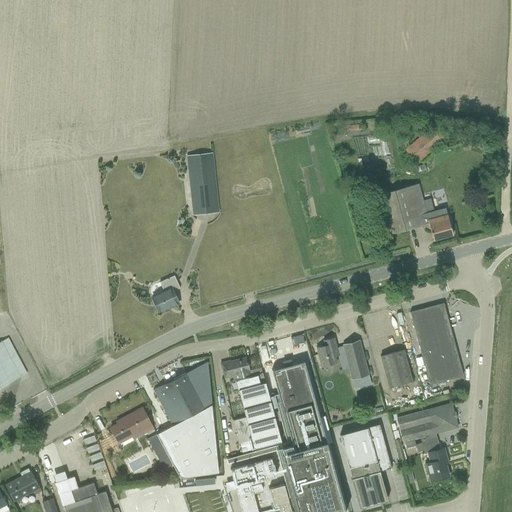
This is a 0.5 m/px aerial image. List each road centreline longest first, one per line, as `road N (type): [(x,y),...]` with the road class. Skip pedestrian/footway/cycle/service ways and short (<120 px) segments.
road 1 (residential): [(0,463),(65,428),(96,394),(168,356),(476,277)]
road 2 (secondary): [(0,429),(187,329),(465,251)]
road 3 (tertiary): [(472,503),(486,325),(476,277)]
road 4 (track): [(511,49),(504,240)]
